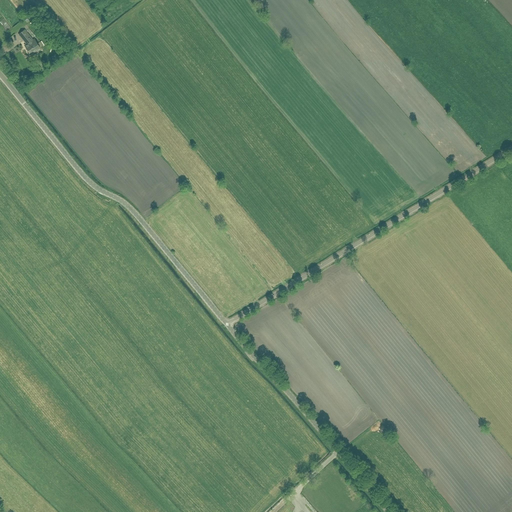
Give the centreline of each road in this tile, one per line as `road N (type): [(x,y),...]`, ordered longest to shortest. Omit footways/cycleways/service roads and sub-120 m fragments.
road 1 (unclassified): [(226,323),(128,205),(88,182),(0,73)]
road 2 (unclassified): [(226,323),(511,149)]
road 3 (unclassified): [(388,511),(226,323)]
